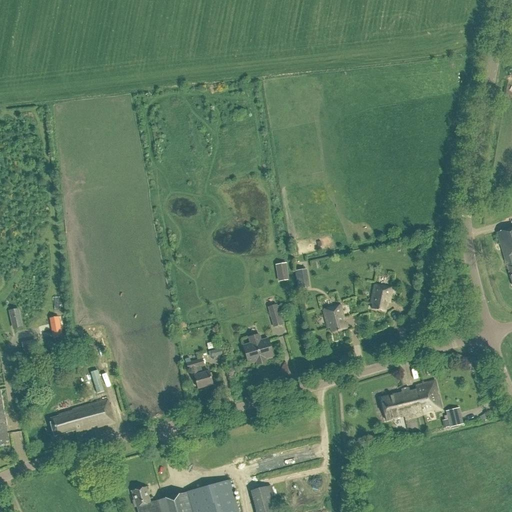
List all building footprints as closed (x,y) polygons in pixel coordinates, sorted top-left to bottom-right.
[(511,282),(511,229),(499,233),(498,233),(511,282)] [(275,264),(278,281),(289,280),(286,263),(275,264)] [(295,272),(298,289),(309,287),(306,270),(295,272)] [(389,303),(392,289),(374,286),(370,304),(373,304),(372,309),(385,312),(387,303),(389,303)] [(268,308),(273,327),(282,324),(277,305),(268,308)] [(346,329),(340,306),(323,311),(328,329),(330,328),(331,333),(346,329)] [(9,311),(13,329),(23,327),(19,308),(9,311)] [(263,311),(254,311),(254,332),(263,332),(263,311)] [(327,340),(325,321),(310,323),(313,342),(327,340)] [(262,360),(272,357),(268,340),(261,342),(259,334),(248,337),(250,345),(243,347),(248,364),(258,361),(258,363),(263,362),(262,360)] [(202,372),(200,366),(204,365),(202,359),(186,364),(188,370),(189,370),(191,377),(194,376),(197,389),(212,385),(208,370),(202,372)] [(98,370),(90,373),(96,394),(104,392),(98,370)] [(416,387),(416,390),(423,415),(426,415),(425,412),(434,410),(435,413),(441,411),(434,382),(416,387)] [(423,415),(416,390),(409,392),(409,389),(400,391),(401,394),(380,399),(385,422),(404,418),(404,420),(423,415)] [(77,434),(114,423),(108,401),(55,417),(56,419),(50,421),(54,438),(77,432),(77,434)] [(445,411),(449,428),(463,425),(459,408),(445,411)] [(429,433),(446,429),(443,412),(426,416),(429,433)] [(111,433),(112,441),(121,439),(120,432),(111,433)] [(253,478),(254,485),(266,482),(265,476),(253,478)] [(237,511),(229,480),(198,489),(199,490),(187,493),(149,504),(144,487),(131,491),(133,499),(132,500),(134,508),(143,506),(144,510),(158,506),(159,511),(237,511)] [(250,493),(255,511),(277,511),(270,487),(250,493)] [(287,492),(280,495),(284,506),(291,503),(287,492)] [(114,511),(126,510),(125,494),(114,495),(114,511)]
